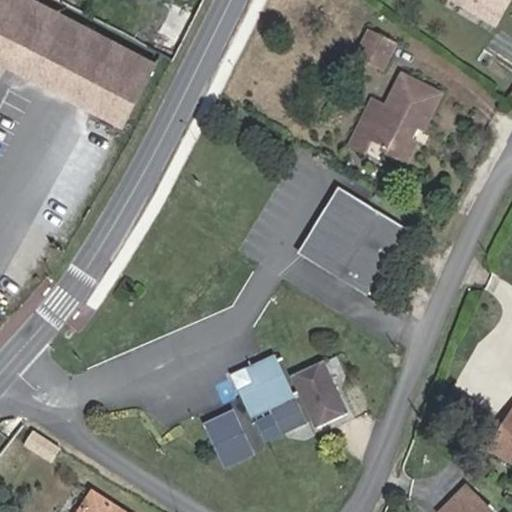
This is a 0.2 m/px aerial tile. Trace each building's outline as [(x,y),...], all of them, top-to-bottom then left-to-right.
[(156,63),(34,0),(0,0),(0,52),(127,119),(156,63)] [(451,0),(494,25),(508,0),(493,0),(486,12),(464,0),(451,0)] [(464,0),(486,12),(493,0),(464,0)] [(389,61),(397,45),(369,30),(361,46),(389,61)] [(389,61),(361,46),(355,57),(384,72),(389,61)] [(423,132),(442,95),(403,76),(386,108),(373,102),(358,132),(372,139),(386,146),(384,150),(407,162),(418,142),(414,140),(419,131),(423,132)] [(364,153),(372,139),(358,132),(351,146),(364,153)] [(367,293),(405,232),(344,195),(306,256),(367,293)] [(323,362),(294,376),(319,428),(347,414),(323,362)] [(253,367),(232,377),(242,398),(246,395),(255,414),(272,406),(275,412),(258,420),(268,441),(305,423),(292,395),(290,396),(274,363),(255,372),(253,367)] [(209,428),(235,416),(232,412),(207,424),(209,428)] [(253,455),(235,416),(209,428),(228,467),(253,455)] [(511,421),(494,453),(511,463),(511,421)] [(27,446),(44,456),(52,444),(35,433),(27,446)] [(52,444),(44,456),(54,463),(62,451),(52,444)] [(489,511),(467,489),(444,511),(489,511)] [(120,511),(95,495),(83,511),(120,511)]
